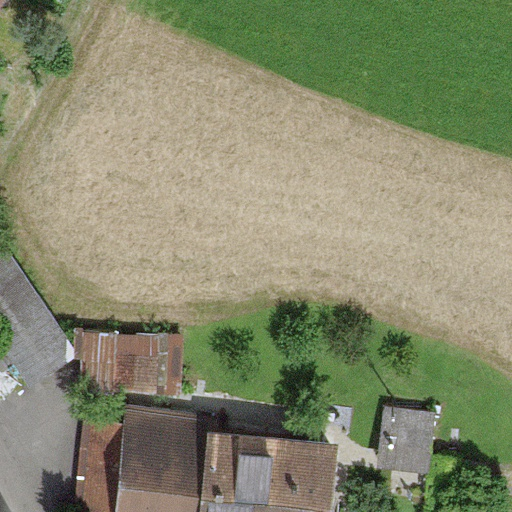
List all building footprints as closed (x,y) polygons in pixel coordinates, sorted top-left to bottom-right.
[(1,258),(0,258),(0,343),(18,373),(58,348),(1,258)] [(171,334),(86,331),(84,376),(169,379),(171,334)] [(425,412),(387,409),(384,458),(422,461),(425,412)] [(115,511),(205,511),(208,433),(209,421),(88,417),(85,503),(115,504),(115,511)] [(325,511),(328,437),(208,433),(205,511),(325,511)]
